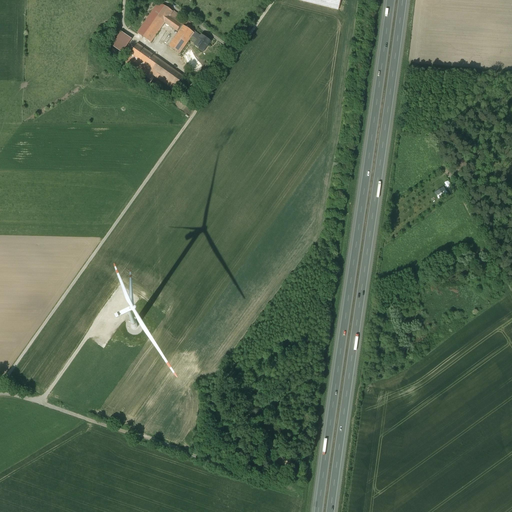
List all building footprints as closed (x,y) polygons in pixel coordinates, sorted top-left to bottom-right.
[(341,0),(339,0),(300,0),(338,9),(341,0)] [(191,37),(194,33),(184,26),(183,26),(182,25),(185,21),(172,12),(173,12),(159,2),(138,33),(151,43),(165,23),(179,32),(169,46),(180,54),(189,40),(191,37)] [(119,31),(109,45),(120,52),(130,38),(119,31)] [(191,37),(197,42),(196,44),(195,46),(197,48),(203,53),(210,42),(202,35),(201,37),(195,32),(194,33),(191,37)] [(138,44),(125,62),(151,81),(154,76),(174,90),(183,77),(138,44)] [(434,192),(439,199),(448,193),(443,186),(434,192)]
